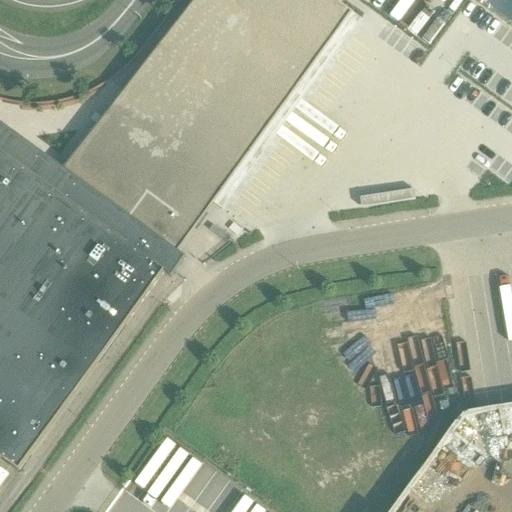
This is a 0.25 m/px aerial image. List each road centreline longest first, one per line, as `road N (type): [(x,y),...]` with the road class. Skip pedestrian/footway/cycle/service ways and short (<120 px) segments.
road 1 (unclassified): [(47,511),(180,329),(246,273),(330,247),(511,218)]
road 2 (tertiary): [(133,0),(80,50),(28,58)]
